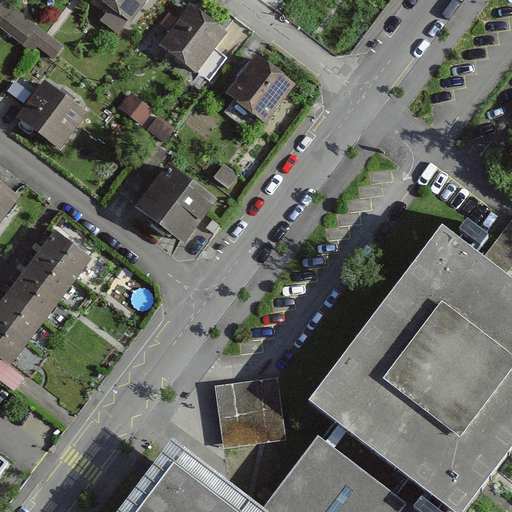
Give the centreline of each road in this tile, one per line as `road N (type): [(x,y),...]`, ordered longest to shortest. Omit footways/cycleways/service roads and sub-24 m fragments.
road 1 (unclassified): [(46,511),(210,301)]
road 2 (residential): [(0,139),(210,301)]
road 3 (unclassified): [(210,301),(363,94)]
road 4 (residential): [(239,0),(363,94)]
